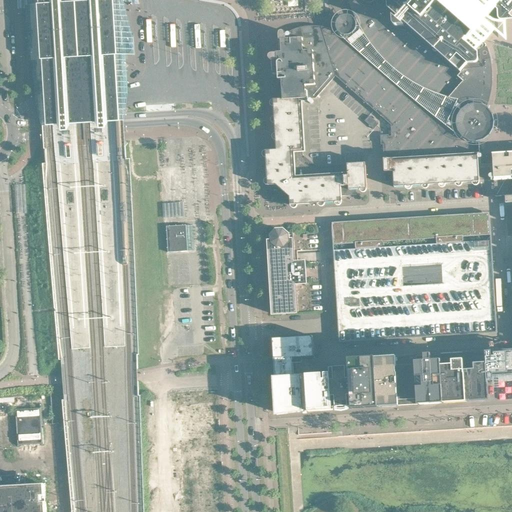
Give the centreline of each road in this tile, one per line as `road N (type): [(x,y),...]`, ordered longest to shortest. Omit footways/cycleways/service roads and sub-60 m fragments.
road 1 (residential): [(329,352),(507,341),(498,209),(488,201),(333,210),(323,217),(330,323)]
road 2 (secondary): [(32,130),(125,125),(146,136),(162,333)]
road 3 (unknown): [(344,272),(477,267),(476,311),(347,314)]
road 4 (residential): [(265,421),(511,404)]
road 5 (residential): [(0,372),(15,347),(0,164)]
road 6 (secondary): [(162,333),(172,511)]
road 7 (unknown): [(358,120),(338,104),(324,105),(329,162),(355,158),(356,123)]
road 8 (unclassified): [(222,330),(229,418),(265,421)]
